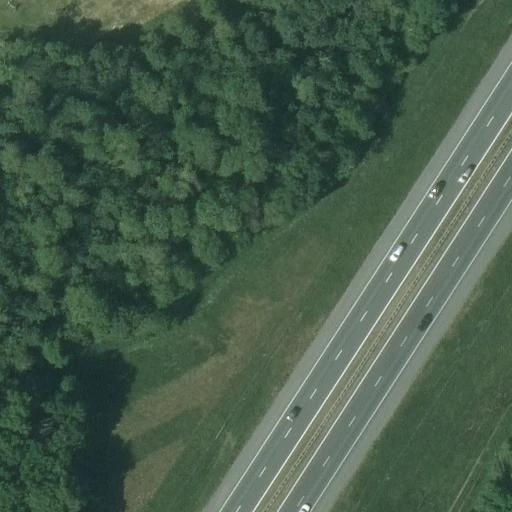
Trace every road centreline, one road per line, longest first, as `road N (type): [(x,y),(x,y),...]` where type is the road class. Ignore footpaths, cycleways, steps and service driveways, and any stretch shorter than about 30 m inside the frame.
road 1 (motorway): [(511,89),(237,511)]
road 2 (motorway): [(293,511),(511,175)]
